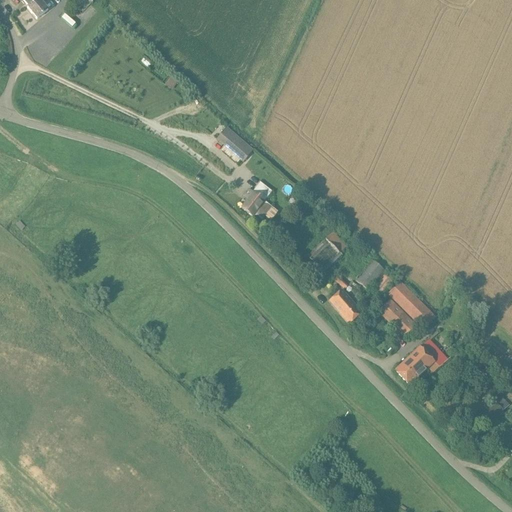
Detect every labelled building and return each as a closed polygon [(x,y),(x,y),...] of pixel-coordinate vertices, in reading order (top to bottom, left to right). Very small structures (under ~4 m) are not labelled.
[(38,0),(22,0),(22,1),(28,8),(26,9),(37,20),(47,11),(38,0)] [(170,77),(166,85),(172,89),(177,81),(170,77)] [(253,151),(227,129),(217,141),(243,164),(253,151)] [(272,193),(260,183),(252,193),(250,191),(244,198),(248,201),(242,209),(252,217),(255,214),(262,220),(271,208),(264,203),(272,193)] [(306,201),(296,197),(293,207),(303,210),(306,201)] [(347,248),(334,233),(324,241),(307,257),(321,273),(331,263),(332,264),(340,256),(339,255),(347,248)] [(385,272),(372,261),(356,280),(369,291),(385,272)] [(393,283),(384,276),(373,290),(381,297),(393,283)] [(348,287),(337,277),(334,281),(345,291),(348,287)] [(435,318),(400,283),(387,296),(423,331),(435,318)] [(362,314),(341,291),(329,303),(349,326),(362,314)] [(418,328),(390,301),(378,313),(405,341),(418,328)] [(429,340),(395,372),(409,387),(428,370),(433,375),(448,361),(429,340)] [(509,406),(503,399),(495,405),(491,400),(478,411),(480,412),(476,416),(479,419),(477,421),(484,428),(503,411),(509,406)]
